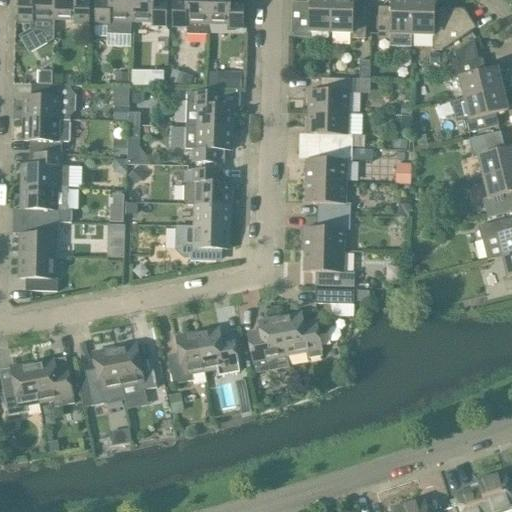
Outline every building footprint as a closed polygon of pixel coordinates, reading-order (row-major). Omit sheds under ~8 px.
[(53,31),(53,0),(18,0),(18,23),(32,23),(32,28),(35,30),(53,31)] [(53,0),(53,31),(54,31),(54,19),(74,20),(74,25),(89,25),(89,0),(53,0)] [(131,31),(131,0),(96,0),(96,25),(110,26),(109,30),(112,33),(128,34),(131,31)] [(131,0),(131,31),(131,30),(132,21),(152,22),(152,27),(166,27),(166,0),(131,0)] [(208,24),(208,0),(186,0),(187,1),(173,0),(173,28),(187,28),(187,23),(208,24)] [(208,0),(208,24),(229,24),(229,29),(243,29),(244,2),(231,2),(231,0),(208,0)] [(331,33),(332,0),(309,0),(310,4),(293,3),(292,38),(310,38),(310,33),(331,33)] [(332,0),(331,33),(352,34),(352,39),(365,39),(366,7),(354,7),(354,0),(332,0)] [(413,36),(413,0),(391,0),(391,7),(379,7),(379,8),(378,40),(390,40),(390,47),(412,48),(412,36),(413,36)] [(435,0),(413,0),(413,36),(434,36),(433,51),(442,51),(476,29),(464,9),(436,9),(435,0)] [(459,79),(464,99),(503,90),(498,68),(486,71),(483,59),(479,60),(474,41),(455,54),(458,65),(451,67),(454,80),(459,79)] [(358,80),(369,80),(370,62),(359,61),(358,80)] [(182,86),(182,84),(191,87),(193,77),(186,75),(187,74),(172,70),(169,82),(182,86)] [(53,71),(39,71),(38,85),(53,85),(53,71)] [(164,71),(149,71),(149,87),(164,86),(164,71)] [(115,86),(129,86),(129,73),(115,73),(115,86)] [(309,91),(308,113),(347,115),(348,94),(353,94),(353,80),(321,80),(320,92),(309,91)] [(25,120),(70,121),(70,120),(58,120),(58,99),(62,99),(63,86),(36,85),(36,98),(25,97),(25,120)] [(503,90),(464,99),(469,120),(464,121),(467,134),(499,126),(496,114),(508,111),(503,90)] [(232,129),(232,107),(221,107),(221,94),(187,93),(186,128),(232,129)] [(401,116),(411,116),(411,105),(402,104),(401,116)] [(140,127),(140,114),(129,113),(129,126),(140,127)] [(362,115),(347,115),(308,113),(308,136),(317,136),(317,148),(352,149),(352,136),(361,136),(361,116),(362,116),(362,115)] [(395,133),(411,134),(411,117),(396,116),(395,133)] [(35,154),(61,155),(61,143),(69,143),(70,121),(25,120),(24,142),(35,142),(35,154)] [(140,127),(129,126),(128,140),(140,140),(140,127)] [(232,129),(186,128),(186,150),(193,150),(193,163),(219,164),(220,151),(231,151),(232,129)] [(483,178),(511,170),(511,148),(505,150),(502,138),(470,146),(474,159),(478,158),(483,178)] [(352,149),(317,148),(316,160),(307,160),(306,182),(346,183),(346,162),(351,162),(352,149)] [(23,188),(68,190),(69,167),(61,167),(61,155),(35,154),(35,166),(23,166),(23,188)] [(144,173),(137,167),(129,175),(136,182),(144,173)] [(511,170),(483,178),(488,198),(483,200),(488,219),(511,212),(511,170)] [(196,206),(196,205),(229,207),(230,184),(219,184),(219,172),(193,171),(192,183),(189,183),(185,187),(184,202),(188,206),(196,206)] [(346,183),(306,182),(306,205),(318,205),(317,217),(350,218),(350,205),(345,204),(346,183)] [(33,223),(59,224),(71,224),(72,211),(68,210),(68,190),(23,188),(22,210),(33,211),(33,223)] [(113,206),(124,206),(124,195),(113,195),(113,205),(113,206)] [(195,227),(228,228),(229,207),(196,205),(196,206),(195,227)] [(304,251),(344,252),(345,231),(350,231),(350,218),(317,217),(317,229),(305,229),(304,251)] [(503,257),(511,254),(511,219),(478,227),(481,241),(482,241),(487,261),(503,257)] [(21,257),(54,258),(55,236),(59,236),(59,224),(33,223),(33,235),(21,235),(21,257)] [(228,228),(195,227),(177,226),(176,250),(182,256),(190,256),(190,262),(216,262),(216,248),(228,249),(228,228)] [(125,246),(107,246),(107,258),(124,259),(125,246)] [(344,252),(304,251),(304,273),(316,273),(316,287),(354,288),(354,273),(343,273),(344,252)] [(511,254),(503,257),(487,261),(503,257),(508,277),(503,278),(506,292),(511,290),(511,254)] [(21,257),(20,279),(32,280),(31,292),(57,293),(58,280),(54,280),(54,258),(21,257)] [(354,292),(316,291),(315,305),(354,306),(354,292)] [(301,313),(280,318),(288,357),(308,353),(309,359),(323,357),(318,332),(316,322),(303,325),(301,313)] [(288,357),(280,318),(259,322),(261,331),(248,333),(251,345),(256,370),(276,366),(275,359),(288,357)] [(219,329),(198,334),(205,373),(218,370),(219,377),(240,373),(233,336),(221,339),(219,329)] [(205,373),(198,334),(176,338),(181,359),(168,361),(173,386),(193,382),(192,375),(205,373)] [(136,345),(115,349),(123,388),(136,386),(137,392),(157,388),(153,364),(140,366),(136,345)] [(123,388),(115,349),(94,353),(98,374),(86,377),(87,382),(80,383),(85,408),(125,400),(123,388)] [(54,361),(33,365),(40,404),(53,402),(54,408),(75,404),(70,379),(58,382),(54,361)] [(40,404),(33,365),(11,369),(15,390),(3,392),(8,417),(28,413),(27,407),(40,404)] [(252,413),(245,381),(236,382),(243,415),(252,413)] [(480,488),(456,495),(461,511),(497,511),(511,507),(511,496),(504,473),(478,482),(480,488)] [(427,511),(424,500),(392,510),(392,511),(441,511),(427,511)]
